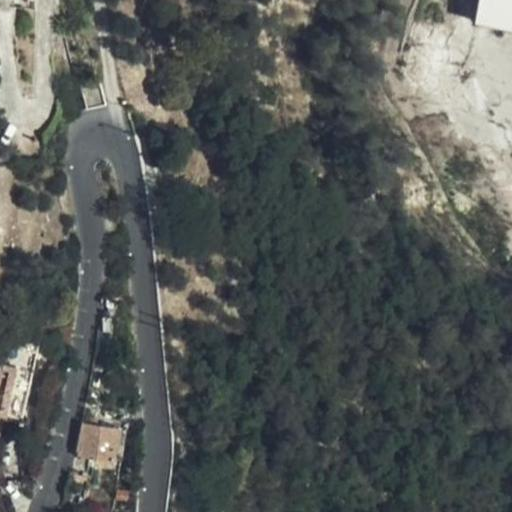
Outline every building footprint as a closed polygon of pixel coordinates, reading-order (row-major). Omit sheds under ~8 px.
[(511,0),(482,0),(480,22),(511,26),(511,0)] [(81,81),(85,110),(106,103),(99,76),(81,81)] [(17,403),(27,368),(0,361),(0,387),(3,393),(6,400),(17,403)] [(39,371),(27,368),(17,403),(6,400),(8,408),(10,416),(27,419),(39,371)] [(72,452),(67,471),(86,473),(89,456),(111,459),(116,426),(82,421),(77,449),(78,450),(78,453),(72,452)]
